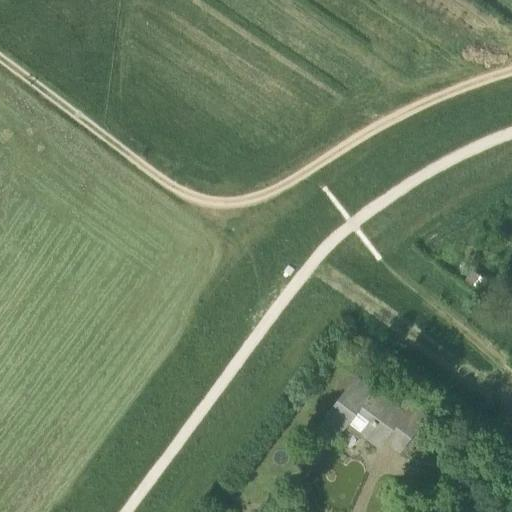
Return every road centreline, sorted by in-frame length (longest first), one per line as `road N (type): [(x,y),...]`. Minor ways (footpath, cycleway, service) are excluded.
road 1 (track): [(511,71),(397,115),(265,197),(226,204),(177,192),(0,60)]
road 2 (track): [(352,225),(310,264),(127,511)]
road 3 (track): [(511,136),(458,157),(352,225)]
road 4 (track): [(511,368),(379,261)]
